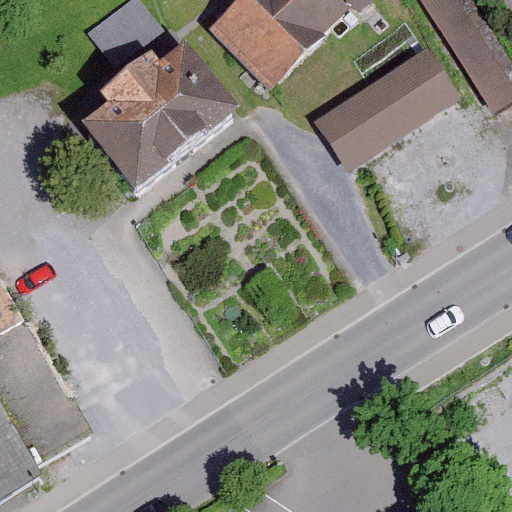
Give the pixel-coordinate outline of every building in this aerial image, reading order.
[(120,43),(168,19),(158,0),(120,0),(103,9),(120,43)] [(242,0),(214,25),(276,94),(362,16),(347,0),(242,0)] [(436,0),(500,97),(511,89),(511,28),(493,0),(436,0)] [(183,39),(82,125),(145,199),(246,113),(183,39)] [(429,53),(319,124),(355,179),(464,108),(429,53)] [(0,506),(103,440),(0,282),(0,506)]
